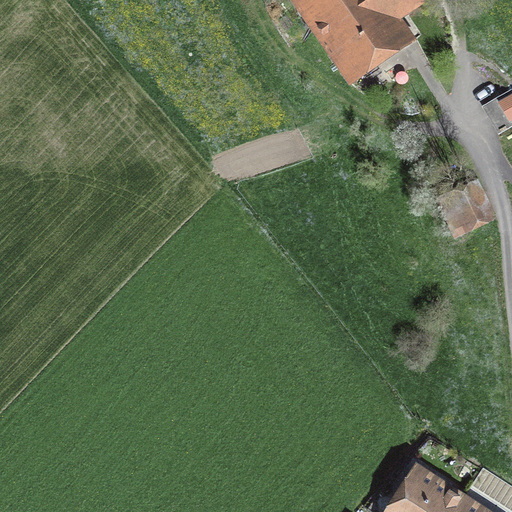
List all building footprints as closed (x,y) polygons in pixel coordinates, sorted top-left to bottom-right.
[(290,0),(347,78),(399,40),(389,26),(421,2),(419,0),(290,0)] [(511,125),(511,90),(484,106),(500,133),(511,125)] [(460,235),(473,228),(470,222),(492,211),(480,185),(445,202),(460,235)] [(454,511),(462,500),(420,473),(404,498),(399,495),(388,511),(454,511)] [(480,511),(462,500),(454,511),(480,511)]
